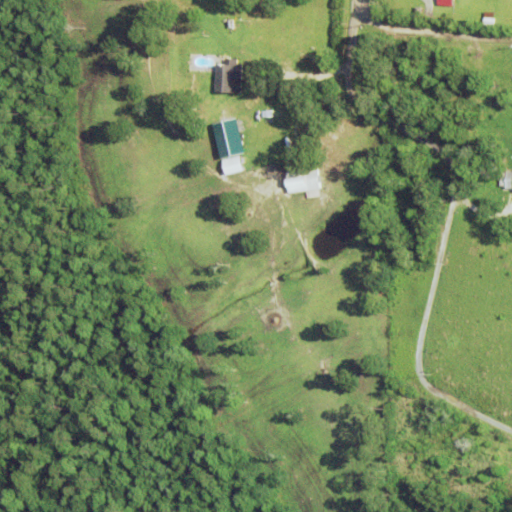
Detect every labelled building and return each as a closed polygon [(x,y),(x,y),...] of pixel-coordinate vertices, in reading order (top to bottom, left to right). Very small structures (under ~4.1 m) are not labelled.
[(485,26),(485,19),(494,19),(494,27),(485,26)] [(443,65),(443,57),(452,57),(452,65),(443,65)] [(218,94),(218,67),(227,67),(227,60),(240,60),(240,66),(244,66),(244,95),(218,94)] [(221,158),(225,174),(243,170),(240,154),(221,158)] [(288,173),(320,169),(323,190),(291,195),(288,173)] [(511,190),(506,190),(506,188),(501,188),(502,173),(507,174),(507,172),(511,172),(511,190)]
